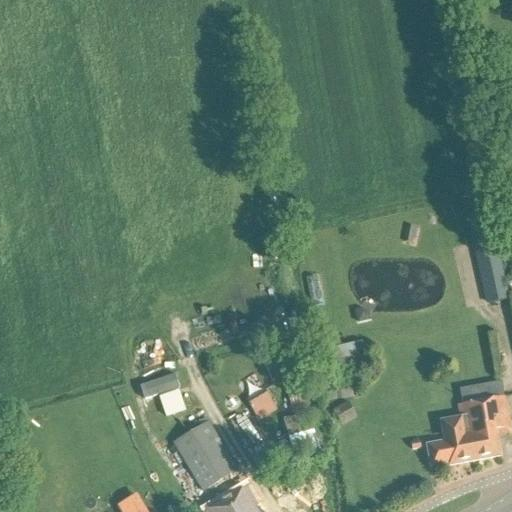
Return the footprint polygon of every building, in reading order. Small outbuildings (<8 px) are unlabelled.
[(508,301),(499,258),(478,262),(487,306),(508,301)] [(361,311),(355,312),(358,324),(370,321),(368,315),(361,311)] [(368,369),(363,343),(330,350),(336,376),(368,369)] [(357,399),(355,382),(324,386),(326,403),(357,399)] [(444,445),(428,448),(432,468),(448,465),(448,468),(499,458),(495,432),(509,429),(504,399),(501,385),(461,393),(463,406),(458,407),(460,420),(440,423),(444,445)] [(295,461),(320,455),(305,388),(287,393),(294,420),(283,424),(292,451),(295,461)] [(203,493),(238,472),(209,424),(173,446),(203,493)] [(260,511),(246,488),(206,511),(260,511)]
